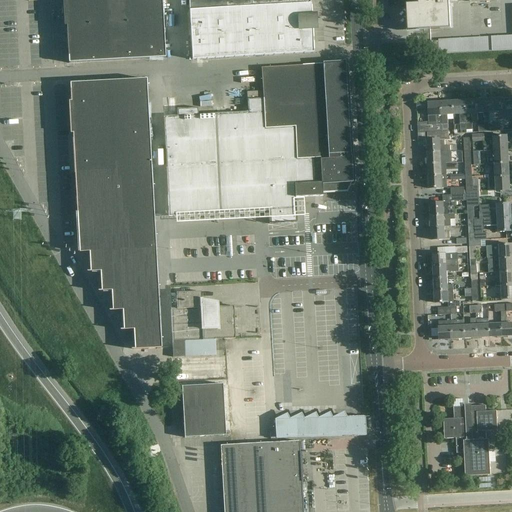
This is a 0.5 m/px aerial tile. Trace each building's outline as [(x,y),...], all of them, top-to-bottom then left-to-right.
[(61,0),(63,24),(66,24),(69,64),(69,63),(165,58),(162,0),(61,0)] [(188,0),(192,60),(262,56),(313,53),(312,28),(309,28),(309,17),(311,17),(311,4),(310,4),(309,0),(188,0)] [(419,0),(420,4),(418,4),(411,4),(407,4),(409,31),(421,31),(421,30),(451,29),(449,3),(490,1),(489,0),(419,0)] [(511,36),(439,40),(440,54),(511,50),(511,36)] [(261,68),(263,91),(263,99),(265,129),(296,127),(298,159),(320,158),(322,184),(323,183),(352,182),(351,158),(350,158),(344,63),(320,64),(261,68)] [(161,349),(149,117),(146,80),(71,84),(70,84),(79,253),(89,252),(90,272),(100,272),(101,292),(111,291),(112,311),(122,311),(123,331),(133,330),(135,350),(161,349)] [(323,197),(323,186),(323,183),(322,184),(320,158),(298,159),(296,127),(265,129),(263,99),(263,91),(247,92),(248,112),(199,115),(198,108),(177,109),(177,116),(164,116),(165,132),(169,217),(216,214),(232,213),(269,212),(269,215),(269,225),(297,223),(296,207),(296,198),(323,197)] [(489,100),(490,113),(502,112),(502,99),(489,100)] [(478,119),(478,114),(477,100),(465,101),(467,131),(473,131),(472,120),(478,119)] [(489,100),(477,100),(478,114),(484,113),(485,130),(491,130),(490,122),(490,113),(489,100)] [(465,101),(453,102),(454,115),(460,115),(461,131),(467,131),(465,101)] [(428,133),(433,133),(443,132),(442,125),(443,125),(441,102),(429,103),(430,116),(429,116),(430,126),(427,126),(428,133)] [(448,116),(454,115),(453,102),(441,102),(443,125),(442,125),(443,132),(449,132),(448,116)] [(491,130),(496,129),(497,129),(497,126),(508,125),(507,120),(497,121),(497,122),(490,122),(491,130)] [(427,141),(427,153),(446,152),(445,140),(449,140),(449,132),(443,132),(433,133),(434,140),(427,141)] [(488,151),(509,150),(508,136),(494,137),(494,144),(484,145),(484,151),(488,151)] [(488,164),(495,164),(509,164),(509,150),(488,151),(488,164)] [(446,152),(427,153),(428,165),(446,164),(451,164),(450,152),(446,152)] [(428,165),(429,177),(447,176),(446,164),(428,165)] [(495,164),(496,178),(510,177),(509,164),(495,164)] [(447,188),(447,176),(429,177),(429,189),(447,188)] [(511,191),(510,177),(496,178),(496,192),(511,191)] [(451,188),(451,196),(465,195),(464,187),(451,188)] [(473,193),(467,193),(467,200),(479,200),(479,192),(473,192),(473,193)] [(447,203),(444,203),(430,204),(431,216),(448,215),(448,214),(447,203)] [(484,219),(511,218),(511,204),(497,205),(497,211),(479,212),(480,219),(484,219)] [(448,215),(431,216),(431,228),(445,227),(451,227),(451,220),(455,219),(455,214),(448,214),(448,215)] [(484,225),(498,225),(499,232),(511,231),(511,219),(511,218),(484,219),(484,225)] [(445,231),(445,227),(431,228),(432,240),(450,240),(450,231),(445,231)] [(493,252),(493,260),(511,258),(511,244),(499,245),(500,252),(493,252)] [(458,259),(447,260),(446,254),(433,255),(433,267),(458,266),(458,259)] [(500,266),(501,273),(511,272),(511,258),(493,260),(494,266),(500,266)] [(459,272),(458,266),(433,267),(434,279),(448,279),(447,271),(453,271),(453,272),(459,272)] [(501,286),(511,285),(511,272),(501,273),(501,278),(495,279),(495,286),(501,286)] [(448,279),(434,279),(434,291),(448,291),(448,279)] [(511,285),(501,286),(502,300),(511,299),(511,285)] [(453,290),(448,291),(434,291),(435,304),(448,303),(448,308),(460,307),(460,302),(454,302),(453,290)] [(215,340),(226,339),(235,339),(234,306),(218,307),(217,303),(202,300),(201,300),(201,292),(177,293),(170,294),(173,358),(216,356),(215,340)] [(502,324),(503,337),(511,336),(511,323),(508,324),(507,312),(511,311),(511,304),(501,305),(501,312),(502,324)] [(471,325),(465,326),(465,339),(478,338),(477,325),(477,318),(471,319),(471,325)] [(453,340),(465,339),(465,326),(458,326),(458,320),(452,321),(453,340)] [(440,340),(453,340),(452,321),(439,321),(440,340)] [(478,338),(490,338),(489,324),(477,325),(478,338)] [(490,338),(503,337),(502,324),(489,324),(490,338)] [(182,387),(185,438),(226,436),(223,385),(182,387)] [(486,406),(470,407),(454,408),(455,419),(444,420),(445,439),(457,439),(457,454),(465,454),(466,477),(491,475),(489,431),(498,431),(497,411),(487,412),(486,406)] [(276,435),(276,438),(366,435),(366,432),(365,417),(346,417),(344,411),(338,414),(332,418),(329,412),(324,415),(318,418),(315,412),(309,415),(304,418),(301,413),(295,416),(290,419),(287,414),(281,416),(274,419),(276,435)] [(303,511),(299,442),(220,446),(224,511),(303,511)]
